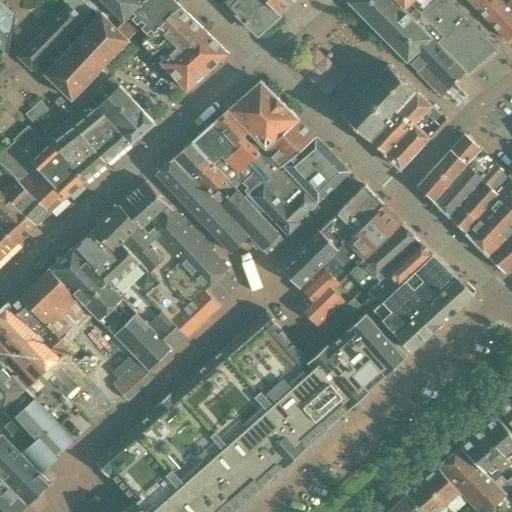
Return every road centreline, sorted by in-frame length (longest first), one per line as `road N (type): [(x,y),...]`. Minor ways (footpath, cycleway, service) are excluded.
road 1 (residential): [(259,511),(500,296)]
road 2 (residential): [(202,0),(392,188)]
road 3 (unknown): [(262,296),(366,163)]
road 4 (residential): [(392,188),(461,115),(511,79)]
road 5 (residential): [(500,296),(392,188)]
